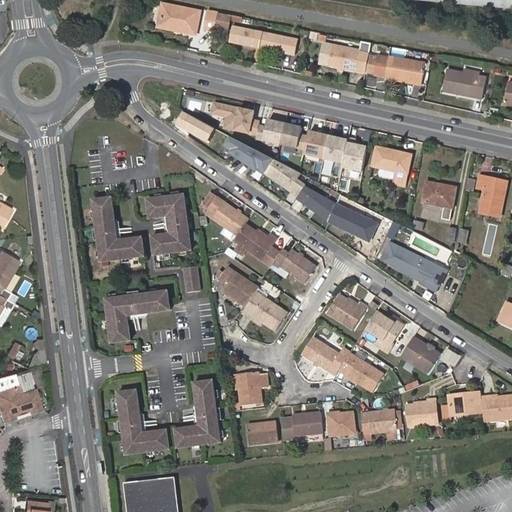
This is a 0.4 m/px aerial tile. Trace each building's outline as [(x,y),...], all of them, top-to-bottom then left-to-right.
[(202,16),(162,8),(157,34),(197,42),(202,16)] [(219,11),(210,9),(206,28),(216,30),(217,23),(219,11)] [(229,26),(231,13),(219,11),(217,23),(229,26)] [(299,39),(232,26),(229,42),(297,54),(299,39)] [(326,64),(332,40),(323,38),(317,62),(326,64)] [(364,39),(362,46),(371,48),(372,41),(364,39)] [(366,72),(371,48),(362,46),(332,40),(326,64),(366,72)] [(422,59),(391,53),(379,51),(375,70),(388,72),(411,77),(410,80),(417,82),(422,59)] [(466,67),(465,72),(481,76),(482,71),(466,67)] [(481,76),(465,72),(448,69),(444,91),(484,98),(488,77),(481,76)] [(256,111),(215,102),(213,112),(229,116),(226,127),(258,134),(261,125),(261,121),(254,119),(256,111)] [(215,130),(182,111),(174,125),(207,144),(215,130)] [(267,126),(261,125),(258,134),(258,138),(282,144),(287,124),(269,119),(267,126)] [(303,127),(287,124),(282,144),(281,148),(306,154),(309,136),(302,134),(303,127)] [(310,131),(309,136),(306,154),(305,158),(324,162),(330,136),(310,131)] [(231,136),(224,147),(264,174),(265,172),(275,158),(231,136)] [(349,140),(330,136),(324,162),(344,166),(349,140)] [(350,138),(349,140),(344,166),(364,170),(369,144),(357,141),(357,139),(350,138)] [(410,156),(376,148),(373,167),(380,168),(394,172),(392,181),(392,184),(404,186),(410,156)] [(301,172),(275,158),(265,172),(298,195),(304,187),(305,185),(297,179),(301,172)] [(392,181),(394,172),(380,168),(378,178),(392,181)] [(496,179),(480,177),(478,188),(484,190),(480,212),(499,217),(506,185),(495,183),(496,179)] [(455,188),(427,182),(423,202),(444,207),(442,219),(449,221),(455,188)] [(336,204),(304,187),(298,195),(297,197),(330,221),(336,204)] [(206,209),(215,197),(208,192),(199,205),(206,209)] [(114,236),(112,218),(110,197),(91,199),(92,210),(93,217),(94,228),(95,239),(97,250),(98,257),(98,261),(120,259),(128,258),(143,257),(141,238),(119,240),(114,246),(110,242),(114,236)] [(149,219),(163,218),(167,214),(171,218),(167,221),(169,233),(173,236),(169,240),(165,236),(151,237),(153,256),(160,255),(168,254),(177,253),(185,253),(189,252),(183,197),(179,197),(171,198),(163,199),(156,199),(146,200),(149,219)] [(243,224),(247,220),(215,197),(206,209),(204,212),(235,235),(243,224)] [(0,227),(4,229),(15,211),(0,202),(0,227)] [(163,218),(163,225),(164,229),(165,236),(169,240),(173,236),(169,233),(167,221),(171,218),(167,214),(163,218)] [(119,234),(118,230),(117,222),(112,218),(114,236),(110,242),(114,246),(119,240),(119,234)] [(377,221),(369,218),(363,236),(371,239),(377,221)] [(423,223),(415,221),(413,228),(421,231),(423,223)] [(268,248),(274,239),(267,234),(266,236),(264,239),(254,233),(243,224),(235,235),(232,240),(268,266),(269,265),(277,254),(268,248)] [(456,230),(449,228),(447,241),(454,242),(456,230)] [(264,239),(266,236),(256,230),(254,233),(264,239)] [(468,231),(460,230),(458,242),(465,244),(468,231)] [(446,270),(390,242),(382,258),(397,265),(396,268),(414,277),(415,276),(423,280),(424,276),(440,283),(446,270)] [(0,294),(8,299),(12,294),(10,292),(4,288),(13,273),(20,261),(2,250),(0,254),(0,294)] [(286,254),(280,250),(277,254),(269,265),(276,269),(277,267),(286,273),(301,283),(312,267),(299,257),(296,255),(289,251),(286,254)] [(511,278),(511,276),(511,266),(506,263),(501,273),(511,278)] [(253,292),(256,288),(226,267),(218,279),(224,283),(218,290),(222,292),(233,300),(243,307),(253,292)] [(277,267),(276,269),(275,270),(284,276),(286,273),(277,267)] [(183,270),(186,295),(198,293),(195,268),(183,270)] [(13,273),(4,288),(10,292),(19,276),(13,273)] [(129,315),(147,313),(168,311),(166,292),(155,293),(148,294),(136,295),(125,296),(115,297),(107,298),(102,299),(105,320),(106,327),(107,343),(128,341),(125,320),(120,316),(124,312),(129,315)] [(233,300),(222,292),(220,296),(230,303),(233,300)] [(241,310),(260,322),(274,331),(285,314),(253,292),(243,307),(241,310)] [(11,309),(15,303),(8,299),(0,294),(0,312),(4,306),(11,309)] [(355,307),(337,295),(325,313),(351,330),(365,308),(358,303),(355,307)] [(511,305),(507,303),(499,320),(511,326),(511,305)] [(4,306),(0,312),(0,327),(0,328),(11,309),(4,306)] [(241,310),(239,314),(258,326),(260,322),(241,310)] [(375,311),(363,329),(376,338),(372,344),(386,353),(391,346),(389,345),(401,328),(387,319),(375,311)] [(131,319),(136,319),(144,318),(147,313),(129,315),(124,312),(120,316),(125,320),(131,319)] [(387,319),(401,328),(402,325),(389,316),(387,319)] [(30,327),(26,335),(34,339),(38,331),(30,327)] [(299,354),(333,376),(337,370),(348,353),(348,352),(341,347),(336,354),(310,337),(299,354)] [(411,337),(398,357),(424,374),(437,355),(429,350),(427,353),(416,346),(418,342),(411,337)] [(39,339),(34,344),(41,352),(46,352),(44,338),(39,339)] [(360,347),(363,341),(358,338),(355,344),(360,347)] [(12,358),(20,342),(15,340),(7,355),(12,358)] [(425,347),(418,342),(416,346),(427,353),(429,350),(431,347),(427,345),(425,347)] [(31,369),(48,364),(46,352),(41,352),(35,356),(31,369)] [(381,374),(348,353),(337,370),(371,391),(381,374)] [(236,374),(237,389),(239,405),(260,403),(258,388),(266,387),(265,374),(257,375),(256,372),(236,374)] [(192,383),(194,404),(196,423),(200,428),(196,432),(192,428),(171,430),(174,448),(184,447),(191,446),(217,443),(216,439),(216,431),(214,420),(213,409),(212,399),(211,391),(210,381),(192,383)] [(23,416),(27,415),(32,414),(33,416),(45,412),(38,391),(25,395),(23,387),(0,393),(0,406),(5,425),(18,421),(18,418),(23,416)] [(139,430),(136,411),(133,391),(114,393),(115,403),(116,410),(117,421),(119,432),(120,444),(121,451),(122,455),(145,452),(151,451),(166,449),(164,431),(143,433),(140,437),(135,434),(139,430)] [(439,406),(440,419),(447,419),(447,416),(480,412),(478,396),(478,392),(465,393),(465,397),(445,399),(446,405),(439,406)] [(480,412),(481,420),(511,417),(511,399),(508,397),(494,398),(487,399),(486,396),(478,396),(480,412)] [(431,397),(424,398),(424,401),(402,404),(405,425),(434,421),(431,397)] [(190,408),(191,416),(192,421),(192,428),(196,432),(200,428),(196,423),(194,404),(190,408)] [(392,410),(366,413),(368,433),(394,431),(392,410)] [(143,426),(142,421),(141,414),(136,411),(139,430),(135,434),(140,437),(143,433),(143,426)] [(291,434),(320,432),(318,411),(290,413),(291,434)] [(350,412),(324,414),(326,436),(352,434),(350,412)] [(264,426),(245,428),(246,444),(275,441),(273,423),(263,424),(264,426)] [(175,511),(173,478),(122,482),(124,511),(175,511)] [(32,511),(50,511),(48,511),(49,504),(30,502),(29,511),(33,511),(32,511)]
